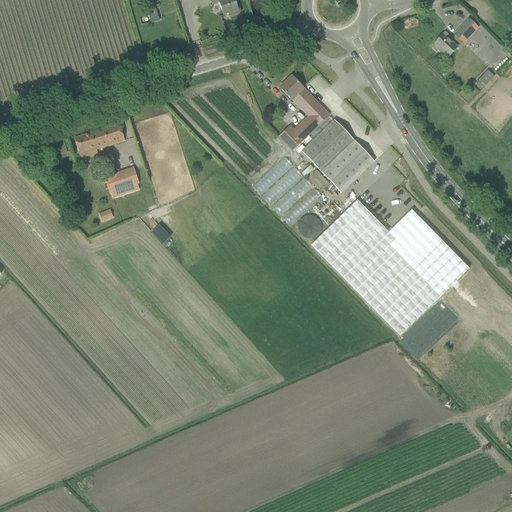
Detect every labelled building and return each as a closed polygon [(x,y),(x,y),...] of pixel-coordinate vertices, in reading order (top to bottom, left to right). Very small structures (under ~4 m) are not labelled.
[(229,14),(229,17),(240,13),(238,5),(236,5),(233,0),(178,0),(179,2),(184,0),(210,0),(212,5),(219,3),(223,16),(229,14)] [(460,6),(455,11),(461,17),(467,11),(460,6)] [(454,35),(463,43),(477,28),(468,20),(454,35)] [(438,50),(447,58),(456,49),(447,40),(449,38),(444,34),(432,47),(437,51),(438,50)] [(487,71),(475,83),(481,89),(482,90),(493,78),(493,77),(487,71)] [(329,116),(291,77),(279,89),(307,118),(293,131),(291,129),(280,140),(291,153),(303,141),(306,145),(311,140),(308,137),(329,116)] [(301,153),(341,194),(373,163),(334,121),(301,153)] [(74,139),(80,159),(95,154),(94,151),(124,141),(119,125),(74,139)] [(104,178),(111,199),(140,190),(134,169),(104,178)] [(316,172),(311,176),(324,189),(328,185),(316,172)] [(272,209),(292,228),(322,196),(301,177),(272,209)] [(311,247),(399,337),(440,298),(395,252),(389,246),(393,243),(395,241),(395,240),(357,202),(311,247)] [(99,214),(102,224),(113,219),(110,210),(99,214)] [(323,225),(309,213),(295,227),(309,240),(323,225)] [(417,218),(395,240),(395,241),(393,243),(389,246),(393,249),(395,252),(440,298),(441,296),(468,270),(417,218)] [(163,245),(172,239),(162,226),(153,232),(163,245)]
